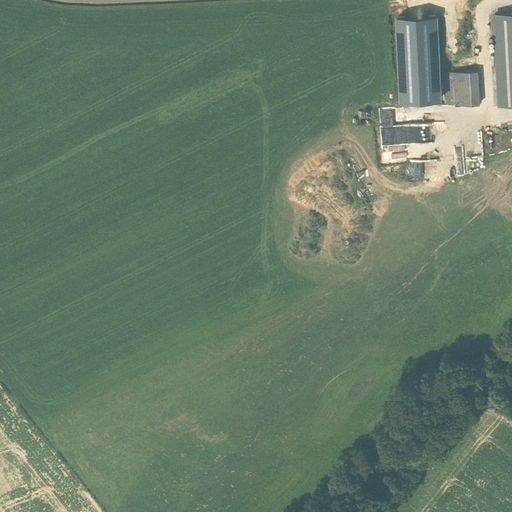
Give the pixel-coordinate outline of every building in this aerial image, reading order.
[(511,14),(497,15),(501,105),(511,104),(511,14)] [(439,16),(402,18),(406,101),(444,100),(439,16)] [(456,105),(484,104),(482,70),(454,71),(456,105)] [(404,144),(441,142),(440,123),(403,125),(404,144)] [(511,123),(503,123),(503,145),(495,145),(495,151),(511,150),(511,123)]
